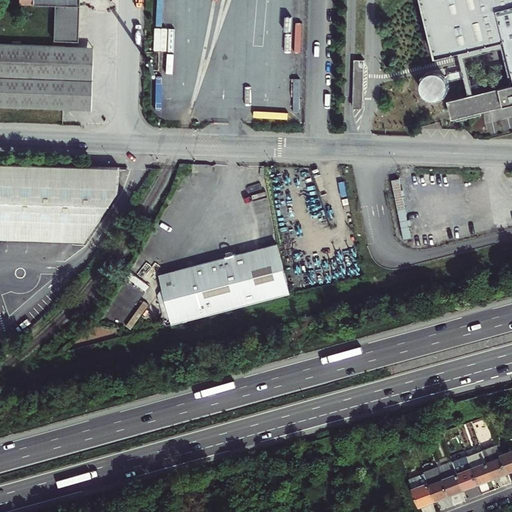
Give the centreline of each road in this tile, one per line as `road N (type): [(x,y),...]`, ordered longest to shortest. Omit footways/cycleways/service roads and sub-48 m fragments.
road 1 (motorway): [(511,316),(0,459)]
road 2 (motorway): [(0,500),(418,384)]
